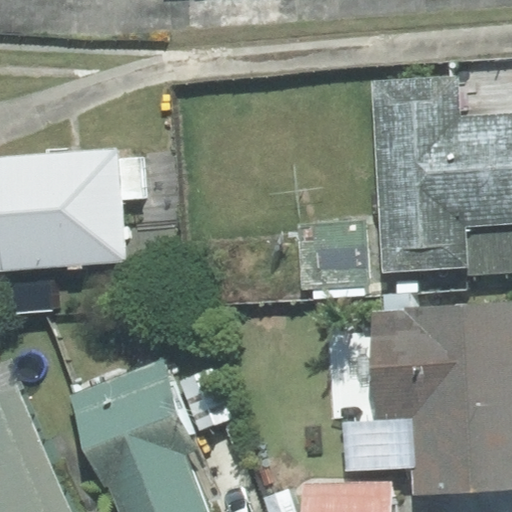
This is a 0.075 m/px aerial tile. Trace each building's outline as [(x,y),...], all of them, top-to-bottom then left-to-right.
[(511,111),(470,112),(470,82),(392,83),(394,271),(483,270),(482,222),(511,222),(511,111)] [(126,148),(0,154),(0,197),(4,274),(138,267),(134,203),(152,202),(150,160),(127,161),(126,148)] [(378,222),(306,221),(305,285),(377,287),(378,222)] [(511,303),(383,305),(385,416),(420,415),(422,496),(511,490),(511,303)] [(206,448),(172,354),(84,386),(128,511),(217,511),(196,452),(206,448)] [(79,511),(27,385),(0,396),(0,511),(79,511)] [(402,511),(403,479),(311,476),(309,511),(402,511)]
